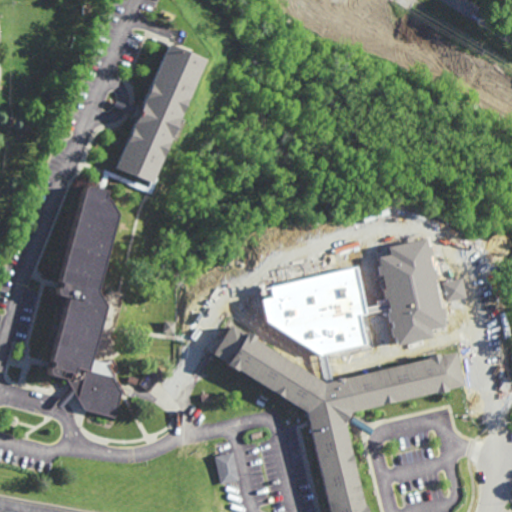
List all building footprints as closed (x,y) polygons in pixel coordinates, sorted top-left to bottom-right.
[(117,167),(169,45),(205,61),(153,182),(117,167)] [(95,291),(103,305),(90,356),(106,360),(113,356),(117,366),(116,370),(113,372),(117,379),(123,382),(113,417),(84,408),(76,397),(80,386),(53,378),(45,372),(46,367),(50,367),(51,363),(48,360),(65,299),(55,292),(55,287),(58,288),(59,288),(61,282),(56,281),(81,189),(85,186),(103,190),(102,198),(105,199),(114,214),(95,291)] [(5,232),(0,230),(2,224),(8,226),(5,232)] [(173,332),(162,331),(163,319),(174,321),(173,332)] [(246,336),(248,335),(256,340),(256,343),(325,385),(339,383),(414,363),(428,361),(428,360),(427,358),(436,356),(437,358),(454,354),(462,387),(445,391),(444,389),(434,392),(433,390),(391,400),(355,407),(356,410),(348,422),(349,427),(366,502),(368,502),(369,511),(331,511),(322,468),(308,410),(238,373),(238,375),(227,367),(228,366),(213,356),(230,327),(246,336)] [(220,483),(214,453),(234,449),(240,478),(220,483)]
